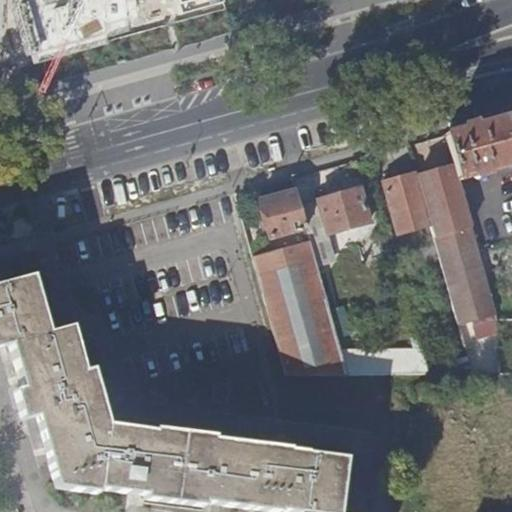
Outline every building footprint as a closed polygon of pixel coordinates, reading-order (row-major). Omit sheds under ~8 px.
[(19,0),(19,6),(33,56),(223,1),(223,0),(19,0)] [(511,115),(445,135),(454,168),(458,179),(473,175),(477,178),(488,175),(490,171),(511,164),(511,115)] [(458,179),(454,168),(416,179),(429,224),(457,324),(496,313),(490,292),(458,179)] [(416,179),(414,172),(382,182),(390,214),(391,213),(398,233),(429,224),(416,179)] [(369,221),(359,187),(316,200),(325,234),(369,221)] [(305,227),(295,190),(258,200),(269,238),(305,227)] [(303,242),(251,257),(276,344),(284,375),(347,374),(308,235),(302,237),(303,242)] [(0,346),(10,344),(22,387),(13,390),(21,418),(37,413),(49,459),(57,486),(100,492),(101,488),(128,492),(145,494),(144,500),(205,508),(206,502),(222,504),(247,507),(279,511),(280,510),(297,511),(296,511),(337,511),(345,457),(288,450),(288,448),(184,435),(186,425),(157,421),(156,431),(107,425),(91,370),(83,372),(70,326),(47,332),(31,275),(0,283),(0,346)] [(339,338),(350,336),(344,308),(333,310),(339,338)] [(230,384),(214,381),(211,402),(227,404),(230,384)]
